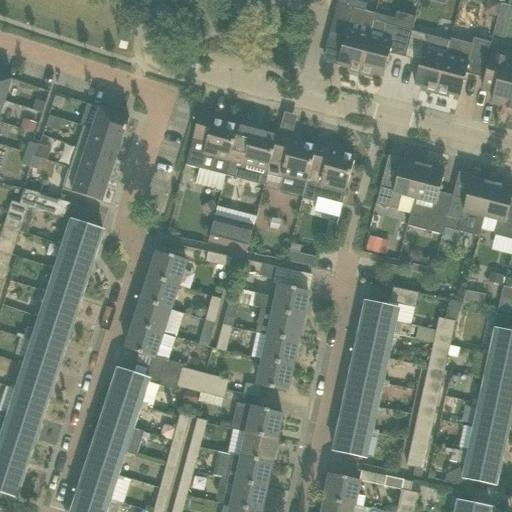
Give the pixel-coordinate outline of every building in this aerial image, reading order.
[(511,5),(491,0),(486,0),(484,11),(499,15),(495,31),(506,34),(511,9),(511,5)] [(348,71),(360,74),(376,12),(338,4),(330,32),(346,37),(338,65),(349,68),(348,71)] [(389,53),(405,58),(412,31),(411,31),(403,29),(386,24),(386,25),(373,22),(360,74),(372,77),(373,74),(383,77),(389,53)] [(436,94),(450,41),(439,38),(412,31),(405,58),(421,62),(415,85),(425,88),(424,91),(436,94)] [(473,38),(471,44),(451,39),(450,41),(436,94),(448,97),(449,94),(460,97),(466,74),(480,77),(489,43),(473,38)] [(511,55),(493,50),(483,89),(495,93),(492,103),(504,106),(503,111),(511,113),(511,55)] [(0,99),(5,101),(12,80),(0,75),(0,99)] [(63,107),(66,98),(56,95),(53,104),(54,105),(62,107),(63,107)] [(42,113),(46,102),(35,99),(32,109),(42,113)] [(92,130),(122,139),(129,118),(99,108),(93,129),(92,130)] [(215,115),(200,111),(187,165),(225,175),(229,161),(230,161),(238,126),(214,120),(215,115)] [(58,119),(51,116),(50,116),(46,127),(54,130),(58,119)] [(37,124),(24,119),(21,128),(35,132),(37,124)] [(239,121),(238,126),(230,161),(229,161),(225,175),(240,179),(244,165),(268,171),(277,136),(253,130),(254,125),(239,121)] [(116,160),(122,139),(92,130),(93,129),(84,126),(77,147),(116,160)] [(277,136),(268,171),(267,175),(282,179),(283,175),(307,181),(316,146),(292,140),(293,135),(278,132),(277,136)] [(30,142),(26,154),(34,156),(37,145),(30,142)] [(307,181),(302,200),(317,203),(318,198),(343,205),(355,157),(331,150),(332,146),(317,142),(316,146),(307,181)] [(38,144),(34,156),(42,158),(46,147),(38,144)] [(109,181),(116,160),(77,147),(70,168),(109,181)] [(30,168),(34,156),(26,154),(22,165),(30,168)] [(41,159),(34,156),(30,168),(37,170),(41,159)] [(402,195),(415,199),(424,165),(402,160),(396,183),(383,180),(376,205),(398,210),(402,195)] [(445,171),(424,165),(415,199),(411,214),(431,219),(428,231),(443,235),(445,228),(453,196),(440,192),(445,171)] [(109,181),(70,168),(63,189),(102,202),(109,181)] [(472,214),(484,217),(493,184),(472,178),(466,199),(453,196),(445,228),(458,231),(459,226),(468,228),(472,214)] [(511,199),(511,188),(493,184),(484,217),(497,221),(494,235),(511,239),(511,215),(508,214),(511,199)] [(65,219),(70,204),(39,194),(24,189),(19,204),(28,207),(65,219)] [(201,208),(206,216),(217,209),(212,201),(201,208)] [(11,202),(4,225),(12,227),(19,204),(11,202)] [(21,230),(28,207),(19,204),(12,227),(21,230)] [(247,252),(254,227),(215,217),(208,242),(247,252)] [(73,220),(64,247),(94,256),(102,231),(90,227),(90,226),(73,220)] [(0,236),(0,250),(4,251),(12,227),(4,225),(0,236)] [(13,254),(21,230),(12,227),(4,251),(13,254)] [(382,240),(369,236),(365,250),(378,254),(382,240)] [(86,280),(94,256),(64,247),(57,270),(86,280)] [(4,251),(0,263),(0,276),(5,278),(13,254),(4,251)] [(170,256),(158,252),(157,252),(150,276),(179,286),(187,261),(170,256)] [(232,258),(208,252),(205,262),(229,268),(232,258)] [(298,263),(300,254),(290,252),(288,261),(298,263)] [(410,264),(434,269),(436,259),(427,257),(427,259),(412,255),(410,264)] [(274,279),(276,267),(277,267),(241,259),(238,269),(262,274),(262,277),(274,279)] [(412,271),(427,274),(428,268),(413,264),(412,271)] [(79,304),(86,280),(57,270),(49,294),(79,304)] [(502,284),(504,275),(491,272),(489,282),(502,284)] [(150,276),(142,300),(171,310),(179,286),(150,276)] [(260,309),(303,318),(309,292),(296,290),(296,289),(279,285),(277,298),(257,293),(254,307),(260,309)] [(510,312),(511,304),(511,287),(503,285),(497,309),(510,312)] [(390,302),(415,308),(419,293),(393,288),(390,302)] [(41,318),(71,328),(79,304),(49,294),(41,318)] [(212,297),(205,321),(215,324),(221,299),(212,297)] [(171,310),(142,300),(134,324),(163,334),(171,310)] [(229,301),(222,326),(233,329),(240,304),(229,301)] [(392,334),(408,338),(410,325),(395,322),(397,309),(367,302),(361,328),(392,334)] [(303,318),(260,309),(255,332),(268,335),(298,342),(303,318)] [(491,354),(511,358),(511,318),(507,318),(497,316),(494,332),(496,332),(491,354)] [(63,352),(71,328),(41,318),(37,331),(28,328),(24,339),(34,342),(63,352)] [(434,343),(442,345),(447,320),(439,318),(434,343)] [(450,346),(456,322),(447,320),(442,345),(450,346)] [(208,348),(215,324),(205,321),(198,346),(208,348)] [(160,371),(203,383),(205,374),(182,368),(183,365),(168,360),(175,339),(172,338),(172,337),(163,334),(134,324),(126,348),(138,352),(138,353),(155,358),(163,360),(160,371)] [(215,350),(227,353),(233,329),(222,326),(215,350)] [(361,328),(356,352),(387,359),(392,334),(361,328)] [(298,342),(268,335),(263,360),(293,367),(298,342)] [(26,366),(55,376),(63,352),(34,342),(26,366)] [(429,367),(437,369),(442,345),(434,343),(429,367)] [(445,371),(450,346),(442,345),(437,369),(445,371)] [(457,357),(460,347),(451,345),(449,355),(457,357)] [(351,377),(381,383),(387,359),(356,352),(351,377)] [(486,379),(511,384),(511,358),(491,354),(486,379)] [(293,367),(263,360),(257,385),(275,389),(276,388),(287,391),(293,367)] [(55,376),(26,366),(18,390),(47,400),(55,376)] [(423,392),(431,394),(437,369),(429,367),(423,392)] [(437,369),(431,394),(439,396),(445,371),(437,369)] [(111,395),(140,404),(148,379),(132,374),(131,374),(119,371),(111,395)] [(178,387),(200,393),(203,383),(160,371),(155,385),(176,392),(178,387)] [(205,374),(203,383),(226,390),(229,380),(205,374)] [(345,401),(376,408),(381,383),(351,377),(345,401)] [(480,404),(511,410),(511,407),(511,384),(486,379),(480,404)] [(203,383),(200,393),(224,400),(226,390),(203,383)] [(47,400),(18,390),(10,414),(40,424),(47,400)] [(418,417),(426,419),(431,394),(423,392),(418,417)] [(431,394),(426,419),(434,420),(439,396),(431,394)] [(103,418),(132,428),(140,404),(111,395),(103,418)] [(340,426),(371,433),(376,408),(345,401),(340,426)] [(475,428),(506,435),(511,410),(480,404),(475,428)] [(277,439),(282,414),(270,411),(270,410),(253,407),(253,408),(241,405),(235,430),(245,432),(277,439)] [(40,424),(10,414),(2,438),(32,448),(40,424)] [(183,444),(190,417),(180,414),(173,441),(183,444)] [(412,441),(421,443),(426,419),(418,417),(412,441)] [(103,418),(95,443),(124,452),(136,456),(144,432),(132,428),(103,418)] [(197,419),(190,446),(200,449),(207,422),(197,419)] [(426,419),(421,443),(429,445),(434,420),(426,419)] [(371,433),(340,426),(334,451),(365,456),(371,433)] [(469,453),(501,460),(506,435),(475,428),(469,453)] [(240,456),(272,463),(277,439),(245,432),(240,456)] [(32,448),(2,438),(0,445),(0,464),(24,472),(32,448)] [(183,444),(173,441),(166,466),(176,469),(183,444)] [(407,466),(415,468),(421,443),(412,441),(407,466)] [(95,443),(88,466),(117,476),(124,452),(95,443)] [(429,445),(421,443),(415,468),(423,470),(429,445)] [(190,446),(183,471),(193,474),(200,449),(190,446)] [(464,478),(495,485),(501,460),(469,453),(453,449),(450,461),(467,464),(464,478)] [(236,481),(267,488),(272,463),(240,456),(230,454),(225,479),(236,481)] [(24,472),(0,464),(0,491),(3,493),(3,492),(16,496),(24,472)] [(117,476),(88,466),(80,490),(109,500),(117,476)] [(176,469),(166,466),(159,490),(169,493),(176,469)] [(183,471),(177,496),(186,498),(193,474),(183,471)] [(361,481),(411,487),(412,478),(362,472),(361,481)] [(360,480),(329,474),(324,499),(355,506),(360,480)] [(231,506),(259,511),(261,511),(267,488),(236,481),(231,506)] [(105,511),(109,500),(80,490),(73,511),(105,511)] [(164,511),(169,493),(159,490),(153,511),(164,511)] [(395,511),(405,511),(409,493),(400,491),(395,511)] [(405,511),(414,511),(418,495),(409,493),(405,511)] [(177,496),(172,511),(182,511),(186,498),(177,496)] [(353,511),(355,506),(324,499),(321,511),(353,511)] [(489,511),(490,508),(459,501),(456,511),(489,511)]
